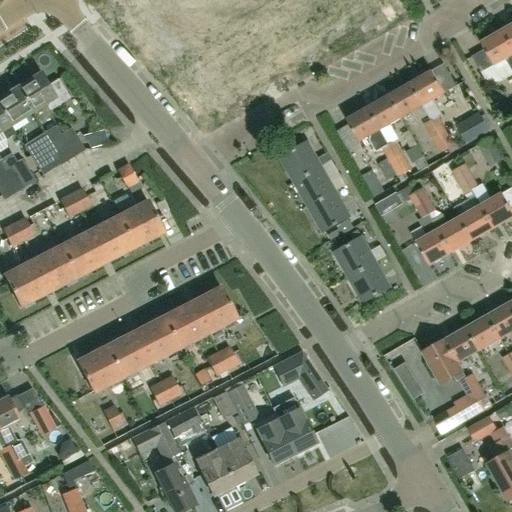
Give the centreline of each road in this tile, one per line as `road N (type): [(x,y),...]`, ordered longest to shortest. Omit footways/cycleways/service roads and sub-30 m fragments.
road 1 (residential): [(189,160),(306,91),(333,96),(484,0)]
road 2 (residential): [(0,353),(28,351),(128,298),(136,276),(238,221)]
road 3 (residential): [(189,160),(55,0)]
road 4 (residential): [(336,351),(447,284),(477,291),(511,270)]
road 5 (residential): [(235,511),(393,432)]
road 6 (residential): [(336,351),(238,221)]
